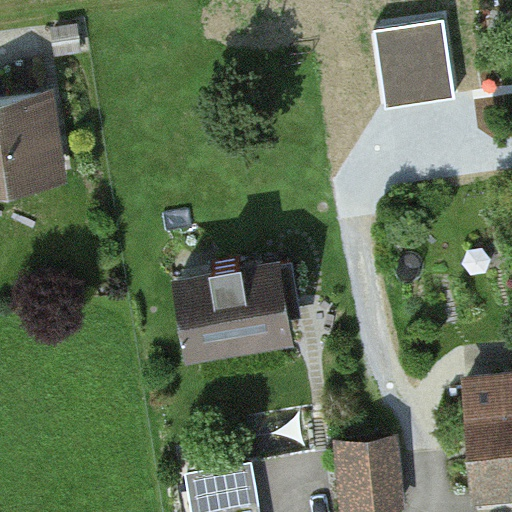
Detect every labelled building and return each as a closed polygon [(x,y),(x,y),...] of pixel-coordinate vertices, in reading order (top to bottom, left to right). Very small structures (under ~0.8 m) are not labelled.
[(448,14),(378,24),(390,101),(459,90),(448,14)] [(0,98),(0,191),(59,186),(49,93),(0,98)] [(181,277),(192,345),(290,328),(285,296),(299,294),(293,257),(242,266),(241,258),(214,263),(215,271),(181,277)] [(511,375),(468,379),(477,487),(511,484),(511,375)] [(401,437),(336,443),(342,511),(407,506),(401,437)]
